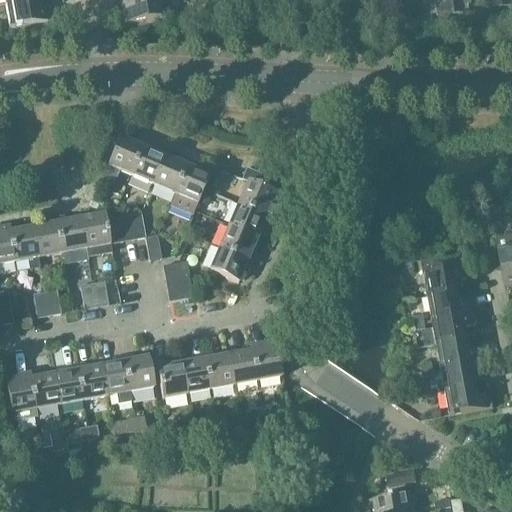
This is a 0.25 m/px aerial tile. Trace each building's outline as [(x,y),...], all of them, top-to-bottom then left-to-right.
[(37,0),(5,6),(9,31),(53,23),(51,12),(46,9),(39,11),(37,0)] [(159,10),(157,0),(128,0),(126,1),(120,2),(125,27),(173,18),(171,8),(159,10)] [(492,9),(491,0),(482,0),(484,11),(492,9)] [(499,0),(491,0),(492,9),(501,8),(499,0)] [(452,2),(443,4),(445,16),(454,15),(452,2)] [(445,16),(443,4),(435,5),(436,17),(445,16)] [(131,178),(143,150),(120,140),(103,179),(111,183),(115,181),(118,173),(131,178)] [(131,178),(153,188),(165,159),(143,150),(131,178)] [(153,188),(175,197),(187,168),(165,159),(153,188)] [(193,216),(197,207),(210,178),(187,168),(175,197),(171,206),(193,216)] [(248,184),(238,207),(272,221),(282,198),(264,191),(269,180),(247,170),(242,182),(248,184)] [(238,207),(229,229),(257,241),(266,220),(271,222),(272,221),(238,207)] [(111,255),(110,247),(106,224),(104,217),(80,221),(85,252),(87,260),(111,255)] [(145,241),(141,217),(129,219),(133,244),(145,242),(145,241)] [(121,246),(133,244),(129,219),(117,222),(121,246)] [(80,221),(57,226),(62,256),(85,252),(80,221)] [(110,247),(121,246),(117,222),(106,224),(110,247)] [(57,226),(33,230),(38,261),(62,256),(57,226)] [(0,267),(15,265),(8,229),(0,230),(0,267)] [(38,261),(33,230),(10,234),(9,229),(8,229),(15,265),(38,261)] [(229,229),(219,251),(248,263),(257,241),(229,229)] [(511,236),(496,240),(506,295),(511,293),(511,236)] [(145,241),(145,242),(149,265),(161,262),(157,238),(145,241)] [(248,263),(219,251),(210,273),(238,286),(248,263)] [(162,270),(165,282),(188,277),(186,265),(162,270)] [(403,267),(404,274),(415,272),(413,265),(403,267)] [(467,268),(423,276),(428,300),(460,294),(458,284),(466,282),(469,278),(467,268)] [(188,277),(165,282),(167,293),(190,289),(188,277)] [(104,286),(92,288),(96,311),(108,309),(104,286)] [(96,311),(92,288),(80,290),(84,313),(96,311)] [(190,289),(167,293),(169,305),(192,301),(190,289)] [(57,294),(45,296),(49,320),(61,318),(57,294)] [(428,300),(432,323),(476,315),(474,306),(469,303),(462,304),(460,294),(428,300)] [(49,320),(45,296),(33,298),(37,322),(49,320)] [(0,303),(0,322),(1,328),(13,326),(9,302),(0,303)] [(432,323),(437,347),(469,341),(467,331),(474,330),(477,325),(476,315),(432,323)] [(413,320),(415,333),(426,331),(423,318),(413,320)] [(437,347),(441,371),(484,363),(482,353),(478,350),(471,351),(469,341),(437,347)] [(250,348),(251,354),(252,353),(257,384),(282,380),(275,343),(250,348)] [(251,354),(228,358),(234,388),(257,384),(252,353),(251,354)] [(228,358),(205,362),(210,392),(234,388),(228,358)] [(124,364),(130,395),(154,390),(149,360),(124,364)] [(205,362),(181,366),(186,397),(210,392),(205,362)] [(441,371),(445,394),(477,388),(475,378),(483,377),(486,372),(484,363),(441,371)] [(130,395),(124,364),(101,369),(106,399),(130,395)] [(186,397),(181,366),(157,371),(162,401),(186,397)] [(421,367),(424,381),(434,379),(432,366),(421,367)] [(101,369),(77,373),(83,403),(106,399),(101,369)] [(77,373),(54,377),(59,408),(83,403),(77,373)] [(30,382),(31,381),(30,376),(4,381),(11,416),(36,412),(30,382)] [(54,377),(31,381),(30,382),(36,412),(59,408),(54,377)] [(477,388),(445,394),(450,418),(493,411),(491,400),(487,397),(479,399),(477,388)] [(272,409),(263,410),(265,423),(274,421),(272,409)] [(265,423),(263,410),(254,412),(257,424),(265,423)] [(430,415),(431,422),(442,420),(441,413),(430,415)] [(224,417),(215,419),(218,432),(226,430),(224,417)] [(215,419),(207,421),(209,433),(218,432),(215,419)] [(144,420),(135,422),(137,434),(146,433),(144,420)] [(135,422),(127,423),(129,436),(137,434),(135,422)] [(168,428),(170,440),(178,439),(176,426),(168,428)] [(96,429),(88,430),(90,443),(99,441),(96,429)] [(90,443),(88,430),(79,432),(82,444),(90,443)] [(49,437),(41,439),(43,451),(52,450),(49,437)] [(43,451),(41,439),(32,440),(34,453),(43,451)] [(372,501),(374,511),(415,511),(412,494),(411,494),(410,488),(417,487),(414,473),(386,478),(389,492),(390,492),(391,498),(372,501)] [(452,504),(453,511),(463,511),(462,502),(452,504)]
